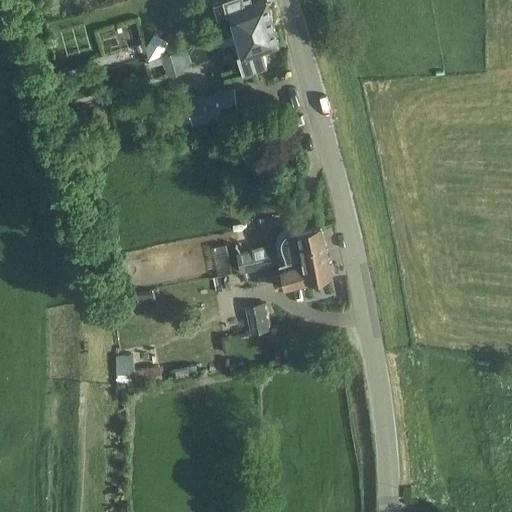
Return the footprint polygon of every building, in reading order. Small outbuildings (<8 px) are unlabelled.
[(200,36),(202,44),(218,39),(237,33),(238,36),(256,31),(254,25),(273,19),(267,1),(254,4),(252,0),(219,0),(214,1),(219,17),(232,14),(235,26),(200,36)] [(235,42),(243,72),(267,65),(263,48),(280,43),(273,19),(254,25),(256,31),(238,36),(237,33),(218,39),(220,46),(235,42)] [(154,32),(146,52),(160,57),(167,37),(154,32)] [(184,71),(178,51),(163,56),(169,76),(184,71)] [(86,62),(76,65),(79,74),(89,71),(86,62)] [(189,98),(194,120),(240,109),(235,87),(189,98)] [(295,258),(327,252),(322,226),(300,230),(293,229),(292,223),(291,223),(289,224),(288,224),(286,225),(285,226),(284,226),(282,227),(281,229),(280,230),(279,231),(279,232),(278,234),(277,235),(277,237),(277,238),(276,240),(276,241),(276,243),(240,250),(243,264),(244,268),(295,258)] [(227,243),(214,245),(218,273),(232,271),(227,243)] [(332,275),(327,252),(295,258),(296,264),(275,268),(279,286),(332,275)] [(125,307),(123,296),(114,298),(117,309),(125,307)] [(271,328),(266,302),(246,306),(251,332),(271,328)]
